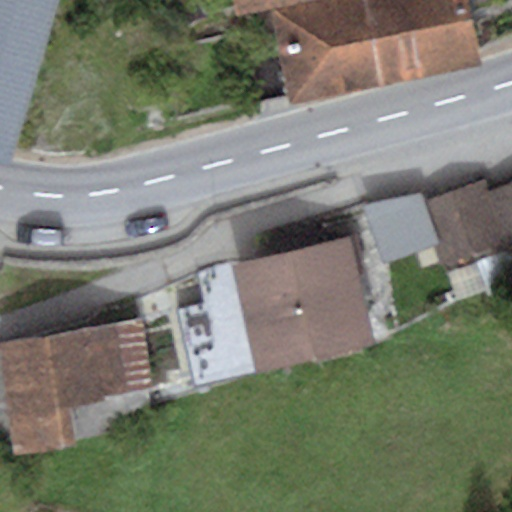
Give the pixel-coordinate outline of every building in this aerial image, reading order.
[(0,0),(0,159),(53,0),(0,0)] [(234,0),(237,10),(281,0),(234,0)] [(293,102),(387,79),(369,0),(322,0),(260,13),(265,34),(276,31),(280,49),(251,56),(260,98),(291,91),(293,102)] [(369,0),(387,79),(475,59),(461,0),(369,0)] [(483,182),(455,191),(475,252),(503,244),(483,182)] [(511,185),(490,193),(511,253),(511,252),(511,185)] [(455,191),(427,200),(448,262),(475,252),(455,191)] [(433,245),(419,195),(363,204),(383,263),(433,245)] [(355,234),(195,272),(202,301),(177,307),(196,388),(372,346),(355,275),(364,273),(355,234)] [(141,317),(0,344),(0,346),(1,350),(0,350),(0,402),(7,402),(13,453),(67,447),(67,441),(160,423),(141,317)]
